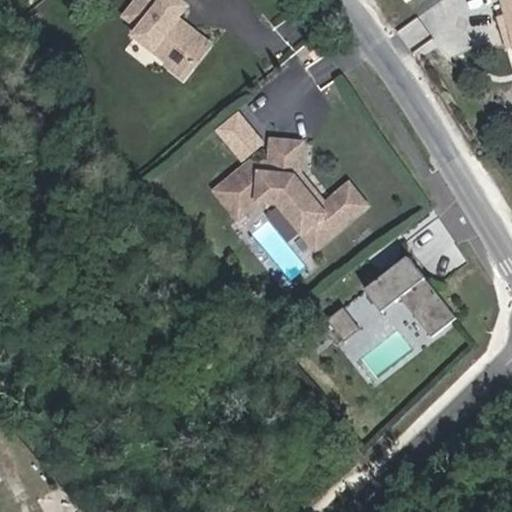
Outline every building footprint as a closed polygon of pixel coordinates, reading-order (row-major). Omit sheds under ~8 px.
[(177,19),(187,6),(178,0),(139,0),(126,16),(142,29),(134,39),(167,65),(174,57),(190,70),(210,45),(190,29),(188,31),(181,26),(183,24),(177,19)] [(511,0),(502,0),(508,18),(511,31),(511,0)] [(511,44),(511,31),(508,18),(500,20),(508,46),(511,44)] [(190,70),(174,57),(167,65),(184,78),(190,70)] [(316,193),(301,175),(303,144),(273,142),(270,165),(252,163),(216,192),(239,219),(260,201),(280,205),(317,248),(367,206),(350,185),(326,205),(322,209),(312,197),(316,193)] [(326,205),(316,193),(312,197),(322,209),(326,205)] [(410,259),(367,293),(384,315),(403,300),(434,340),(458,321),(410,259)] [(345,310),(330,322),(347,345),(362,332),(345,310)]
